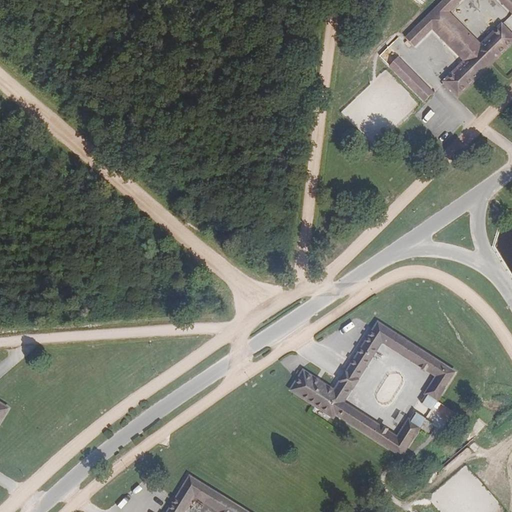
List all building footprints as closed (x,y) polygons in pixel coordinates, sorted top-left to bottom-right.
[(443,0),(406,38),(414,45),(432,27),(465,61),(444,82),(458,97),(511,43),(511,34),(502,24),(480,46),(447,12),(459,0),(443,0)] [(511,0),(499,0),(511,11),(511,0)] [(378,55),(387,64),(396,55),(388,46),(378,55)] [(389,66),(424,102),(432,94),(397,58),(389,66)] [(379,323),(347,373),(335,391),(330,387),(304,371),(292,389),(334,416),(336,413),(402,455),(420,427),(421,425),(412,419),(411,419),(399,437),(343,402),(382,341),(437,376),(426,395),(436,402),(437,401),(455,372),(379,323)] [(0,421),(8,409),(0,403),(0,421)] [(416,413),(412,419),(421,425),(420,427),(426,431),(432,422),(416,413)] [(427,435),(431,438),(438,429),(433,426),(427,435)] [(246,511),(190,477),(168,511),(246,511)]
